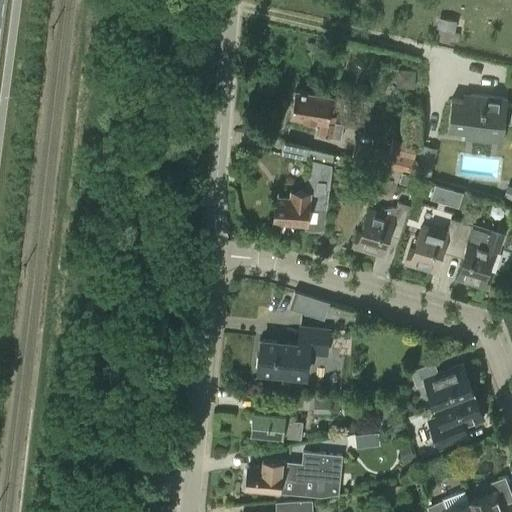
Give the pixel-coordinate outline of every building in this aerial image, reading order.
[(336,115),(328,114),(331,97),(294,90),(289,117),(320,122),(317,135),(340,139),(343,123),(335,122),(336,115)] [(502,104),(503,98),(470,94),(469,100),(450,98),(447,128),(478,132),(479,127),(503,130),(504,122),(509,122),(511,105),(502,104)] [(416,143),(392,138),(389,152),(414,156),(416,143)] [(395,169),(406,172),(418,175),(421,162),(418,161),(395,154),(378,149),(378,147),(356,140),(350,160),(373,166),(374,164),(391,169),(391,168),(395,169)] [(422,145),(418,161),(421,162),(418,173),(427,175),(434,148),(422,145)] [(318,231),(323,232),(331,155),(307,149),(304,160),(312,162),(308,193),(289,191),(289,198),(275,196),(272,221),(305,224),(305,231),(318,232),(318,231)] [(448,203),(457,206),(461,190),(453,188),(448,203)] [(377,208),(376,212),(367,209),(359,234),(355,232),(350,245),(381,255),(388,229),(399,232),(407,205),(395,202),(393,208),(387,206),(377,208)] [(440,244),(451,248),(459,222),(448,218),(444,232),(420,225),(412,250),(407,248),(403,262),(432,271),(440,244)] [(459,222),(451,248),(463,251),(455,279),(484,288),(488,274),(484,272),(491,249),(499,252),(504,235),(459,222)] [(306,295),(293,291),(289,309),(301,312),(306,295)] [(328,331),(299,328),(297,344),(260,340),(257,372),(305,377),(308,348),(326,350),(328,331)] [(424,384),(433,408),(471,392),(461,365),(447,370),(448,375),(438,378),(432,362),(409,371),(415,388),(424,384)] [(482,421),(471,393),(433,408),(437,419),(428,422),(438,449),(462,440),(456,425),(466,421),(468,426),(482,421)] [(338,412),(338,394),(292,394),(293,408),(313,409),(313,412),(331,412),(331,411),(338,412)] [(293,416),(253,411),(251,434),(281,438),(281,437),(299,439),(300,430),(301,420),(292,419),(293,416)] [(341,456),(302,452),(301,464),(262,460),(261,467),(247,466),(245,490),(314,497),(338,494),(341,456)] [(468,502),(471,511),(498,511),(497,507),(511,501),(511,500),(503,476),(486,483),(490,493),(469,501),(468,502)] [(409,506),(406,483),(383,487),(387,509),(409,506)] [(471,511),(468,502),(469,501),(464,490),(440,499),(441,501),(426,507),(428,511),(471,511)] [(312,511),(312,500),(275,502),(275,511),(312,511)]
